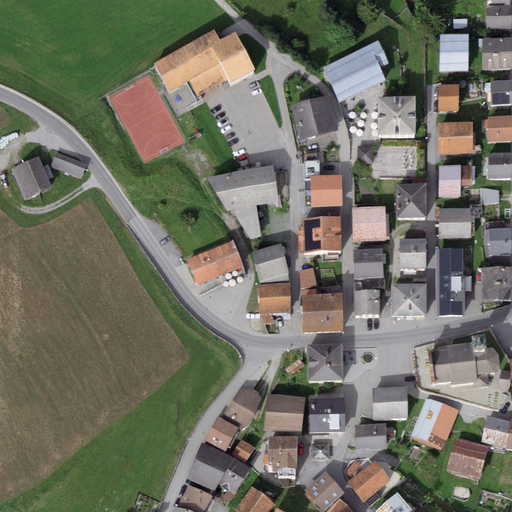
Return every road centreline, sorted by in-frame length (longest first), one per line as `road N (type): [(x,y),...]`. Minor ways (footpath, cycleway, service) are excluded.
road 1 (unclassified): [(257,342),(190,302),(93,162),(59,127),(0,93)]
road 2 (residential): [(349,341),(337,114),(325,89),(272,53)]
road 3 (residential): [(272,53),(294,170),(297,342)]
road 4 (residential): [(429,86),(434,332)]
road 5 (residential): [(365,511),(338,475),(337,453),(367,381),(391,369),(390,339)]
road 6 (residential): [(166,511),(199,432),(249,371),(257,342)]
road 7 (track): [(236,336),(248,261),(201,183),(195,157)]
road 8 (track): [(102,175),(36,210),(19,206),(0,177)]
